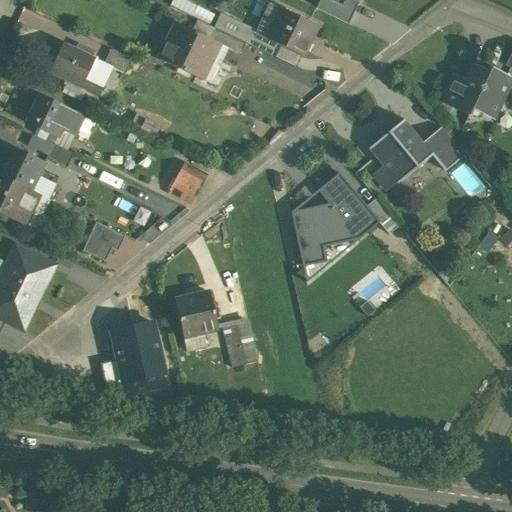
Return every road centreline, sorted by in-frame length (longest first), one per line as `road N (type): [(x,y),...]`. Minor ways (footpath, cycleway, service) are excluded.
road 1 (residential): [(511,30),(460,6),(66,329),(54,357)]
road 2 (tertiary): [(468,511),(0,444)]
